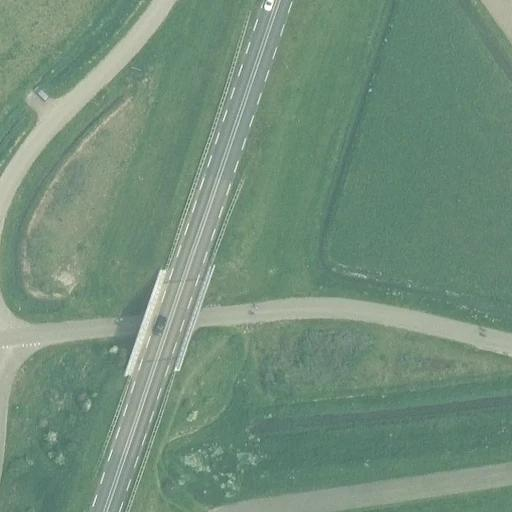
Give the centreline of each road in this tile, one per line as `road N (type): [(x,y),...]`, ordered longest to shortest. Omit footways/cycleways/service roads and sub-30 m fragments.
road 1 (primary): [(104,511),(276,0)]
road 2 (unclassified): [(0,339),(331,308),(511,343)]
road 3 (unclassified): [(252,511),(511,474)]
road 4 (unclassified): [(162,0),(106,74),(27,151),(0,199)]
